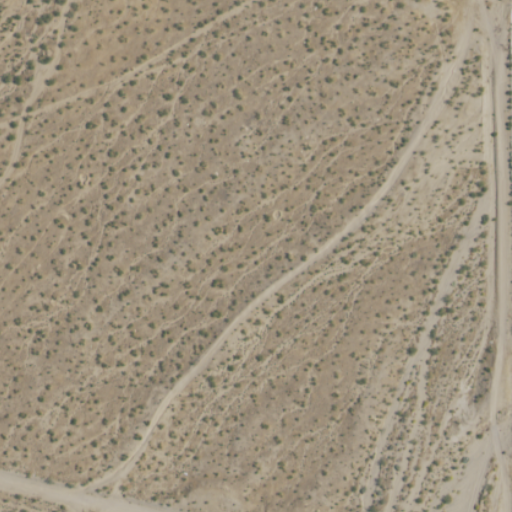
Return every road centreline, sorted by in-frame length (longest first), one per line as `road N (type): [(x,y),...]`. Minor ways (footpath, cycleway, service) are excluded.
road 1 (residential): [(505,253),(507,0)]
road 2 (track): [(217,511),(0,464)]
